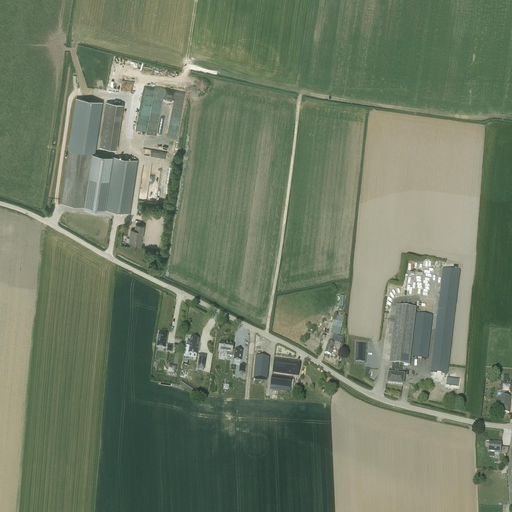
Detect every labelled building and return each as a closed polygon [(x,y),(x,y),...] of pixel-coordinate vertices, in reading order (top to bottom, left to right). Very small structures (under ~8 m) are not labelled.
[(123,92),(132,94),(134,81),(122,80),(121,86),(125,86),(124,90),(123,90),(123,92)] [(61,203),(84,206),(84,209),(104,212),(105,210),(130,214),(138,161),(94,154),(102,102),(76,98),(61,203)] [(105,101),(99,147),(116,149),(122,104),(105,101)] [(165,200),(167,169),(160,169),(158,199),(165,200)] [(138,225),(137,231),(131,230),(130,239),(131,239),(130,243),(140,244),(141,238),(142,238),(144,226),(138,225)] [(460,270),(442,268),(430,372),(448,374),(452,334),(460,270)] [(406,288),(407,282),(410,282),(412,276),(405,274),(402,287),(406,288)] [(403,385),(404,375),(401,375),(402,366),(409,367),(416,309),(396,306),(389,364),(392,365),(391,374),(388,374),(387,384),(403,385)] [(428,359),(433,315),(416,313),(411,358),(428,359)] [(331,333),(340,335),(342,326),(333,324),(331,333)] [(167,335),(159,333),(156,347),(165,349),(167,335)] [(339,344),(341,339),(333,336),(331,343),(328,342),(324,353),(331,355),(333,348),(339,350),(341,345),(339,344)] [(186,346),(184,358),(188,359),(188,358),(189,354),(192,354),(192,355),(194,355),(194,354),(197,355),(200,339),(191,338),(190,346),(186,346)] [(221,343),(219,351),(228,352),(227,356),(234,357),(234,360),(241,361),(242,351),(236,350),(233,350),(233,345),(221,343)] [(256,357),(254,379),(267,380),(269,358),(256,357)] [(300,363),(275,359),(273,373),(298,376),(300,363)] [(271,386),(270,390),(279,392),(290,393),(292,379),(272,376),(270,386),(271,386)] [(459,380),(447,378),(445,386),(457,388),(459,380)] [(511,383),(498,383),(497,391),(507,392),(507,396),(510,396),(510,392),(511,392),(511,383)] [(498,397),(497,402),(500,402),(500,413),(509,414),(510,398),(501,397),(498,397)] [(488,451),(494,452),(494,453),(494,458),(498,458),(498,452),(500,452),(501,443),(497,442),(497,443),(489,442),(488,451)]
